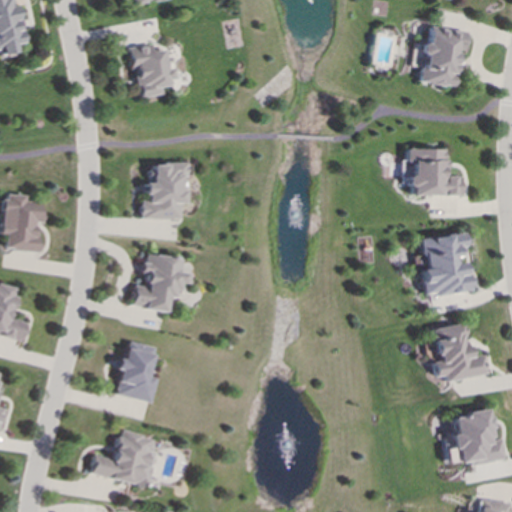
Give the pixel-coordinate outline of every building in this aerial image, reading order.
[(0,0),(0,54),(14,52),(12,44),(20,43),(16,17),(12,18),(9,0),(0,0)] [(448,87),(452,50),(458,51),(460,31),(424,27),(422,45),(418,44),(414,83),(448,87)] [(124,48),(126,70),(131,70),(133,86),(136,86),(137,97),(159,95),(158,87),(170,86),(168,68),(163,69),(161,50),(148,51),(148,46),(124,48)] [(406,196),(456,196),(456,176),(440,177),(440,149),(403,149),(403,160),(398,160),(398,179),(406,179),(406,196)] [(176,219),(176,203),(180,203),(180,190),(176,190),(176,177),(183,177),(183,164),(145,164),(145,183),(141,183),(141,201),(136,201),(136,219),(176,219)] [(32,252),(33,223),(36,223),(37,202),(20,202),(20,196),(0,194),(0,235),(1,235),(1,250),(32,252)] [(414,240),(417,256),(410,257),(411,267),(415,267),(419,295),(430,294),(430,296),(465,291),(461,262),(455,263),(453,248),(460,247),(458,234),(414,240)] [(127,307),(162,311),(164,298),(172,299),(174,282),(182,283),(183,274),(176,273),(177,258),(140,254),(138,274),(143,275),(141,287),(130,286),(127,307)] [(0,335),(17,339),(21,323),(5,320),(12,288),(0,285),(0,335)] [(481,375),(478,355),(463,358),(460,337),(458,324),(426,329),(431,362),(427,362),(429,377),(438,376),(439,381),(481,375)] [(147,403),(152,379),(144,377),(150,348),(124,342),(120,360),(114,359),(112,370),(117,371),(112,395),(147,403)] [(498,460),(494,439),(486,440),(482,411),(445,416),(448,435),(446,436),(451,464),(463,462),(463,465),(498,460)] [(85,474),(142,487),(150,452),(145,451),(148,439),(115,431),(109,460),(90,456),(85,474)] [(503,511),(504,503),(473,500),(471,511),(503,511)]
